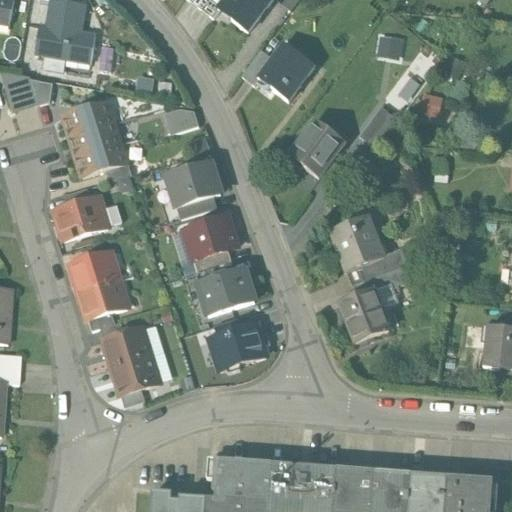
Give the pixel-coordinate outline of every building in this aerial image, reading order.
[(0,0),(0,22),(11,24),(14,3),(0,1),(0,0)] [(217,0),(186,0),(186,1),(205,16),(217,0)] [(270,0),(228,0),(218,13),(220,15),(221,13),(232,23),(231,24),(246,36),(273,2),(270,0)] [(63,8),(55,6),(55,5),(53,5),(48,38),(41,37),(42,31),(40,31),(36,59),(67,63),(67,59),(92,63),(95,40),(79,38),(84,9),(65,7),(64,7),(63,8)] [(314,71),(285,49),(273,65),(259,83),(260,84),(261,85),(262,84),(273,92),(272,93),(288,105),(314,71)] [(260,56),(241,81),(255,91),(260,84),(259,83),(273,65),(260,56)] [(53,89),(29,86),(37,112),(50,108),(53,89)] [(425,115),(441,120),(448,102),(431,96),(425,115)] [(361,135),(379,151),(403,123),(385,108),(361,135)] [(107,110),(64,123),(70,142),(113,129),(107,110)] [(180,113),(164,118),(171,139),(198,130),(194,115),(180,113)] [(316,126),(290,160),(292,161),(292,160),(304,169),(303,170),(319,182),(345,148),(316,126)] [(113,129),(70,142),(76,162),(119,149),(113,129)] [(119,149),(76,162),(82,182),(106,175),(126,169),(120,148),(119,149)] [(126,169),(106,175),(109,186),(132,179),(128,168),(126,169)] [(210,168),(167,181),(176,211),(211,201),(220,198),(210,168)] [(342,184),(327,203),(337,210),(351,191),(342,184)] [(87,194),(65,201),(68,212),(91,205),(87,194)] [(211,201),(176,211),(180,223),(215,212),(211,201)] [(68,212),(55,216),(64,246),(108,233),(98,203),(91,205),(68,212)] [(227,221),(184,235),(193,265),(228,254),(237,251),(227,221)] [(355,228),(331,237),(346,277),(358,272),(384,262),(383,260),(372,230),(358,236),(355,228)] [(384,262),(358,272),(363,286),(408,269),(402,252),(383,260),(384,262)] [(228,254),(193,265),(197,277),(218,270),(231,266),(228,254)] [(109,258),(71,269),(80,297),(118,285),(109,258)] [(408,269),(363,286),(368,297),(373,295),(373,296),(388,291),(390,295),(415,285),(408,269)] [(197,277),(194,277),(198,289),(222,281),(218,270),(197,277)] [(358,272),(346,277),(351,291),(363,286),(358,272)] [(222,281),(198,289),(207,320),(254,305),(244,275),(222,281)] [(118,285),(80,297),(89,325),(111,318),(127,313),(118,285)] [(9,296),(0,295),(0,350),(6,351),(7,328),(6,327),(8,298),(9,296)] [(368,297),(339,308),(355,348),(388,335),(373,296),(373,295),(368,297)] [(111,318),(89,325),(92,336),(100,334),(115,329),(111,318)] [(247,320),(213,330),(217,342),(251,331),(247,320)] [(115,329),(100,334),(104,345),(125,338),(121,327),(115,329)] [(217,342),(211,344),(220,374),(224,373),(228,377),(239,373),(240,368),(264,360),(255,330),(251,331),(217,342)] [(511,332),(487,330),(482,372),(511,375),(511,332)] [(125,338),(104,345),(112,373),(151,361),(142,333),(125,338)] [(20,363),(0,361),(0,376),(19,378),(20,363)] [(151,361),(112,373),(121,400),(141,394),(159,388),(151,361)] [(0,376),(0,387),(3,388),(3,389),(18,390),(19,378),(0,376)] [(141,394),(121,400),(125,412),(145,406),(141,394)] [(269,511),(273,469),(214,464),(211,504),(172,501),(172,498),(153,497),(151,511),(269,511)] [(333,511),(337,474),(273,469),(269,511),(333,511)] [(370,511),(374,477),(337,474),(333,511),(370,511)] [(408,511),(411,480),(374,477),(370,511),(408,511)] [(444,511),(447,482),(411,480),(408,511),(444,511)] [(491,511),(493,486),(447,482),(444,511),(491,511)]
